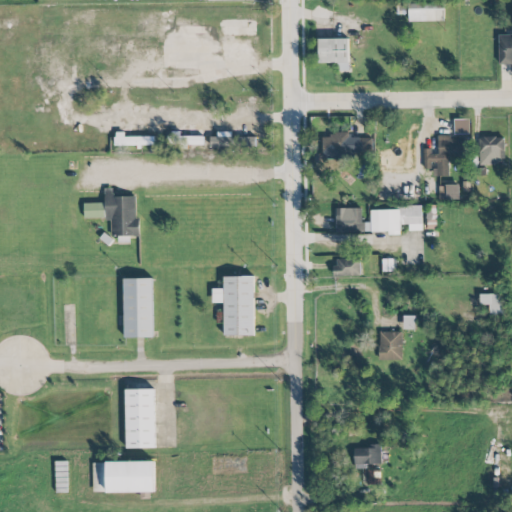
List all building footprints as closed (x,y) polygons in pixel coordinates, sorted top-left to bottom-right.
[(409,22),(444,21),(444,3),(408,4),(409,22)] [(511,65),(511,34),(499,35),(499,66),(511,65)] [(319,39),(319,64),(339,64),(339,72),(349,71),(349,39),(319,39)] [(455,134),(470,134),(470,120),(455,119),(455,134)] [(351,139),(350,134),(322,135),(323,154),(373,152),(372,138),(351,139)] [(115,138),(115,146),(154,145),(154,136),(115,138)] [(203,145),(203,137),(168,136),(168,144),(203,145)] [(211,147),(234,147),(234,137),(211,137),(211,147)] [(448,176),(448,157),(465,157),(464,137),(438,137),(439,151),(424,151),(424,170),(434,170),(434,176),(448,176)] [(505,138),(479,137),(479,151),(496,151),(495,166),(504,166),(505,138)] [(251,138),(242,138),(242,146),(252,146),(251,138)] [(459,185),(439,186),(439,200),(459,199),(459,185)] [(84,219),(111,218),(111,237),(140,236),(140,219),(136,219),(136,196),(113,197),(112,189),(105,189),(105,203),(84,204),(84,219)] [(362,208),(336,209),(336,233),(362,232),(362,208)] [(371,209),(371,234),(400,233),(400,225),(409,225),(409,231),(422,231),(422,208),(371,209)] [(360,259),(335,258),(334,276),(360,277),(360,259)] [(254,277),(224,277),(224,289),(213,289),(213,303),(224,303),(224,336),(254,336),(254,277)] [(124,338),(154,338),(153,278),(124,279),(124,338)] [(490,317),(505,316),(504,294),(480,295),(480,305),(489,305),(490,317)] [(415,317),(404,316),(404,330),(415,330),(415,317)] [(379,361),(402,361),(402,332),(379,332),(379,361)] [(155,389),(126,390),(126,449),(155,448),(155,389)] [(355,465),(382,464),(381,444),(370,445),(370,448),(354,448),(355,465)] [(154,462),(93,462),(93,493),(155,492),(154,462)]
